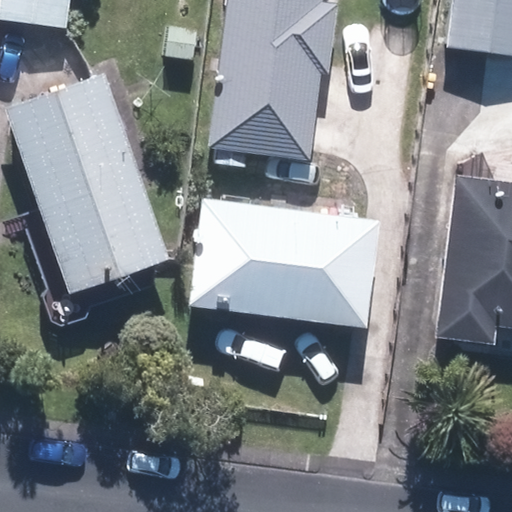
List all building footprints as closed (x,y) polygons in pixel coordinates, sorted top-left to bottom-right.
[(61,0),(0,0),(0,26),(57,33),(61,0)] [(306,12),(306,0),(214,0),(200,153),(298,162),(306,83),(316,84),(323,13),(306,12)] [(511,0),(439,0),(432,66),(511,75),(511,0)] [(83,80),(0,108),(0,161),(51,310),(150,276),(83,80)] [(425,348),(477,351),(477,336),(511,338),(511,194),(435,189),(425,348)] [(362,225),(181,205),(169,310),(350,330),(362,225)]
